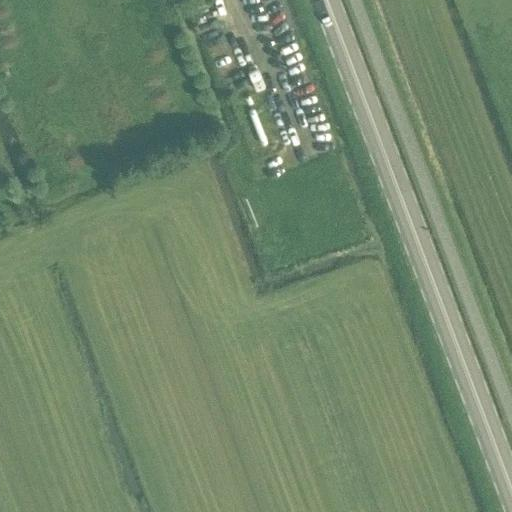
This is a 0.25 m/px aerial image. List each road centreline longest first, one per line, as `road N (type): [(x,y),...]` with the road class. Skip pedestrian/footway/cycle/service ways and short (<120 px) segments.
road 1 (primary): [(511,500),(330,0)]
road 2 (unclassified): [(511,416),(354,0)]
